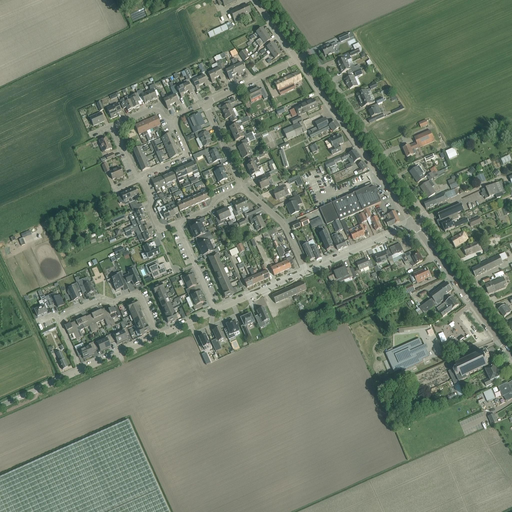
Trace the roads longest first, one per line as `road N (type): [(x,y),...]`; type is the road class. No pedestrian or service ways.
road 1 (residential): [(308,52),(426,218)]
road 2 (tertiary): [(413,224),(297,59)]
road 3 (tertiary): [(511,358),(413,224)]
road 4 (residential): [(426,218),(511,332)]
road 5 (residential): [(58,318),(138,292),(158,336)]
